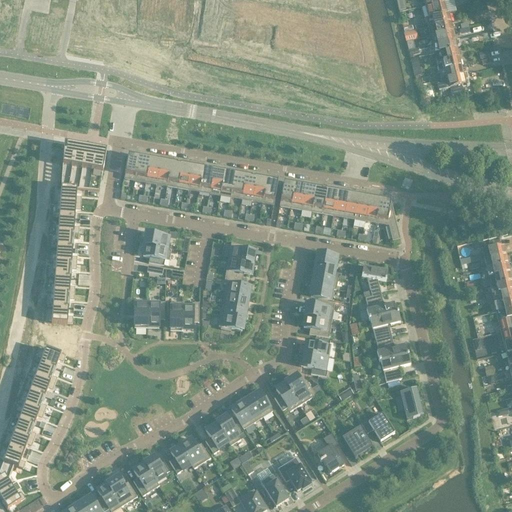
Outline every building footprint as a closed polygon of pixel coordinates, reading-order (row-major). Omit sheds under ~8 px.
[(403,0),(395,0),(399,13),(406,12),(403,0)] [(451,24),(449,14),(445,15),(443,4),(425,8),(428,19),(425,19),(426,25),(415,27),(416,32),(451,24)] [(453,33),(451,24),(416,32),(416,35),(428,32),(430,38),(453,33)] [(455,41),(453,33),(430,38),(431,42),(419,45),(420,49),(432,46),(455,41)] [(457,50),(455,41),(432,46),(434,55),(440,54),(457,50)] [(410,59),(419,56),(417,50),(408,52),(410,59)] [(459,58),(457,50),(440,54),(441,59),(435,60),(436,64),(459,58)] [(489,53),(479,55),(481,61),(491,59),(489,53)] [(461,67),(459,58),(436,64),(438,73),(461,67)] [(463,76),(461,67),(438,73),(440,81),(463,76)] [(463,76),(440,81),(435,82),(436,85),(437,85),(438,92),(450,90),(452,98),(464,96),(462,88),(466,87),(465,85),(463,76)] [(0,111),(0,114),(28,121),(30,108),(2,102),(0,111)] [(64,146),(62,167),(72,169),(76,148),(64,146)] [(76,148),(72,169),(82,171),(86,150),(76,148)] [(86,150),(82,171),(92,172),(96,151),(86,150)] [(96,151),(92,172),(103,174),(106,153),(96,151)] [(128,157),(124,181),(135,183),(139,159),(128,157)] [(139,159),(135,183),(145,185),(150,161),(139,159)] [(150,161),(145,185),(156,186),(160,163),(150,161)] [(160,163),(156,186),(167,188),(171,165),(160,163)] [(171,165),(167,188),(177,190),(182,166),(180,166),(180,167),(177,166),(171,165)] [(182,166),(177,190),(188,192),(192,168),(182,166)] [(192,168),(188,192),(199,194),(203,170),(192,168)] [(203,170),(199,194),(209,196),(214,172),(203,170)] [(214,172),(209,196),(220,198),(224,174),(214,172)] [(224,174),(220,198),(231,200),(234,176),(224,174)] [(234,176),(231,200),(241,201),(245,178),(234,176)] [(245,178),(241,201),(252,203),(256,180),(254,179),(254,180),(252,180),(252,179),(245,178)] [(256,180),(252,203),(263,205),(267,182),(256,180)] [(267,182),(263,205),(274,207),(278,183),(267,182)] [(283,184),(279,208),(290,210),(294,186),(283,184)] [(294,186),(290,210),(301,212),(305,188),(294,186)] [(305,188),(301,212),(312,214),(316,190),(305,188)] [(61,189),(60,205),(81,206),(81,199),(76,199),(77,190),(61,189)] [(316,190),(312,214),(322,216),(327,192),(325,192),(324,193),(322,192),(322,191),(316,190)] [(327,192),(322,216),(333,218),(338,194),(327,192)] [(338,194),(333,218),(344,220),(348,196),(338,194)] [(348,196),(344,220),(354,221),(358,198),(348,196)] [(358,198),(354,221),(364,223),(368,199),(358,198)] [(368,199),(364,223),(375,225),(380,201),(368,199)] [(380,201),(375,225),(388,228),(392,243),(400,241),(391,203),(380,201)] [(60,205),(59,220),(75,221),(75,212),(80,213),(81,206),(60,205)] [(59,220),(58,234),(78,236),(79,229),(74,229),(75,221),(59,220)] [(144,235),(142,246),(171,251),(167,250),(170,233),(154,231),(154,232),(156,232),(156,237),(153,237),(144,235)] [(58,234),(57,249),(73,250),(73,242),(78,243),(78,236),(58,234)] [(506,256),(504,247),(501,248),(499,241),(489,243),(491,250),(481,252),(482,256),(484,261),(506,256)] [(231,244),(228,260),(252,265),(254,254),(247,253),(245,253),(246,248),(248,248),(248,247),(231,244)] [(142,246),(145,247),(143,258),(149,259),(152,259),(151,264),(149,264),(148,265),(164,267),(165,262),(169,262),(171,251),(142,246)] [(57,249),(55,264),(76,266),(77,259),(72,259),(73,250),(57,249)] [(318,255),(316,265),(337,269),(339,258),(318,255)] [(482,256),(460,261),(461,267),(466,266),(484,261),(482,256)] [(508,265),(506,256),(484,261),(486,270),(508,265)] [(228,260),(225,278),(240,281),(241,275),(243,275),(252,277),(255,265),(252,265),(228,260)] [(55,264),(54,279),(70,280),(71,272),(76,272),(76,266),(55,264)] [(316,265),(314,276),(338,280),(333,279),(335,270),(337,270),(337,269),(316,265)] [(483,280),(510,273),(508,265),(486,270),(487,275),(475,278),(476,281),(482,279),(483,280)] [(147,273),(147,274),(149,274),(162,276),(163,270),(148,268),(150,269),(149,274),(147,273)] [(363,269),(361,279),(367,280),(371,297),(381,295),(377,282),(386,283),(388,273),(363,269)] [(511,283),(511,281),(510,273),(483,280),(483,282),(486,283),(489,283),(490,287),(496,286),(496,287),(511,283)] [(314,276),(312,287),(336,291),(338,280),(314,276)] [(225,278),(224,285),(226,286),(224,296),(248,300),(250,289),(241,287),(239,287),(240,281),(225,278)] [(54,279),(53,294),(74,296),(75,289),(70,289),(70,280),(54,279)] [(511,291),(511,283),(496,287),(497,290),(491,292),(485,293),(487,298),(492,296),(511,291)] [(312,287),(310,298),(331,302),(333,291),(336,292),(336,291),(312,287)] [(511,301),(511,291),(492,296),(494,305),(511,301)] [(53,294),(52,309),(68,310),(69,302),(74,302),(74,296),(53,294)] [(371,298),(365,300),(368,311),(366,312),(368,321),(396,314),(394,307),(394,305),(384,307),(381,295),(371,297),(371,298)] [(224,299),(222,306),(246,310),(247,303),(248,300),(224,296),(224,299)] [(511,310),(511,301),(494,305),(497,314),(511,310)] [(315,302),(315,303),(317,303),(316,308),(307,306),(305,318),(327,321),(332,322),(335,305),(315,302)] [(147,306),(147,330),(159,330),(159,321),(159,319),(163,319),(163,321),(164,321),(165,304),(147,303),(147,306)] [(171,304),(170,333),(182,333),(182,331),(182,306),(182,304),(171,304)] [(182,306),(182,331),(193,331),(193,324),(193,322),(198,322),(198,324),(199,324),(199,304),(192,304),(192,307),(182,306)] [(135,305),(134,330),(147,330),(147,306),(135,305)] [(221,313),(220,317),(244,321),(245,318),(246,310),(222,306),(221,313)] [(52,309),(51,325),(72,326),(73,319),(68,319),(68,310),(52,309)] [(511,331),(511,310),(497,314),(501,334),(511,331)] [(396,314),(368,321),(369,322),(370,322),(372,331),(373,331),(375,342),(376,342),(390,338),(391,338),(389,327),(400,324),(397,314),(396,314)] [(220,317),(218,328),(221,328),(220,331),(231,333),(231,330),(242,332),(244,321),(220,317)] [(329,339),(332,322),(305,318),(303,329),(310,330),(312,330),(311,335),(309,335),(309,336),(329,339)] [(511,353),(511,331),(501,334),(506,355),(511,353)] [(390,338),(376,342),(379,353),(376,354),(379,363),(408,356),(407,356),(404,347),(393,350),(390,338)] [(314,346),(305,344),(302,356),(327,360),(330,342),(315,340),(314,341),(317,341),(316,346),(314,346)] [(480,350),(482,347),(480,341),(473,342),(476,351),(480,350)] [(46,350),(40,365),(55,371),(58,363),(63,364),(65,358),(46,350)] [(325,372),(327,360),(302,356),(300,368),(312,370),(314,370),(313,375),(311,375),(311,376),(326,379),(327,372),(325,372)] [(408,356),(379,363),(379,364),(380,364),(383,373),(386,385),(402,381),(399,369),(410,366),(408,356)] [(40,365),(35,379),(55,386),(57,380),(53,378),(55,371),(40,365)] [(494,376),(492,367),(483,370),(485,378),(488,378),(491,377),(494,376)] [(488,378),(487,380),(488,384),(490,386),(493,385),(495,383),(494,379),(491,377),(488,378)] [(311,401),(302,387),(301,385),(296,378),(286,384),(300,407),(311,401)] [(35,379),(30,393),(45,399),(48,391),(52,392),(55,386),(35,379)] [(306,385),(302,387),(311,401),(316,397),(306,382),(305,383),(306,385)] [(300,407),(286,384),(276,391),(279,397),(280,398),(287,410),(290,414),(300,407)] [(339,396),(343,401),(354,394),(351,389),(339,396)] [(416,390),(400,394),(406,421),(423,417),(416,390)] [(30,393),(25,407),(44,414),(46,408),(42,406),(45,399),(30,393)] [(259,393),(250,399),(263,419),(272,413),(259,393)] [(287,410),(280,398),(276,401),(275,399),(274,400),(282,413),(287,410)] [(263,419),(250,399),(240,405),(253,425),(263,419)] [(253,425),(240,405),(231,411),(244,431),(253,425)] [(25,407),(19,421),(34,427),(37,419),(42,420),(44,414),(25,407)] [(394,435),(382,415),(368,424),(373,432),(380,444),(394,435)] [(238,438),(231,427),(230,425),(225,417),(214,423),(227,444),(228,444),(230,448),(240,442),(238,438)] [(19,421),(14,435),(34,442),(36,436),(31,435),(34,427),(19,421)] [(373,432),(368,424),(366,421),(360,425),(367,435),(373,432)] [(235,424),(231,427),(238,438),(243,434),(235,422),(234,422),(235,424)] [(227,444),(214,423),(204,430),(210,440),(211,441),(218,450),(227,444)] [(372,449),(360,428),(359,429),(359,430),(343,440),(342,439),(354,460),(355,459),(354,458),(371,448),(371,449),(372,449)] [(14,435),(9,449),(24,455),(27,447),(31,449),(34,442),(14,435)] [(328,449),(317,456),(321,461),(322,463),(330,475),(343,467),(332,449),(338,446),(331,435),(323,441),(328,449)] [(205,463),(197,450),(196,448),(191,441),(181,447),(195,470),(205,463)] [(218,450),(211,441),(207,444),(206,442),(205,443),(213,456),(219,452),(218,450)] [(201,448),(197,450),(205,463),(210,460),(201,445),(200,446),(201,448)] [(195,470),(181,447),(170,454),(174,459),(175,461),(182,472),(191,467),(194,471),(195,470)] [(9,449),(4,463),(14,467),(23,471),(25,464),(21,463),(24,455),(9,449)] [(282,468),(277,471),(286,484),(290,481),(297,493),(301,490),(302,491),(310,486),(309,485),(311,484),(295,460),(294,461),(289,454),(278,461),(282,468)] [(166,478),(159,467),(158,465),(153,457),(143,463),(144,465),(159,488),(157,484),(166,478)] [(182,472),(175,461),(171,464),(170,462),(169,463),(177,476),(182,472)] [(163,464),(159,467),(166,478),(171,475),(163,462),(162,462),(163,464)] [(4,463),(0,472),(0,497),(13,490),(8,482),(14,467),(4,463)] [(247,463),(241,466),(248,477),(253,473),(247,463)] [(159,488),(144,465),(133,472),(138,480),(139,482),(148,495),(159,488)] [(267,470),(257,476),(261,483),(260,484),(268,496),(272,503),(272,502),(276,508),(277,507),(279,506),(284,503),(286,502),(288,501),(272,476),(271,477),(267,470)] [(132,502),(124,489),(123,487),(118,479),(107,486),(121,509),(132,502)] [(148,495),(139,482),(135,484),(134,482),(133,483),(143,498),(148,495)] [(128,486),(124,489),(132,502),(137,499),(128,484),(127,484),(128,486)] [(116,511),(121,509),(107,486),(97,492),(102,500),(109,511),(116,511)] [(201,503),(209,497),(203,489),(195,494),(201,503)] [(13,490),(0,497),(0,500),(7,511),(25,500),(21,494),(17,497),(13,490)] [(239,500),(233,490),(224,495),(233,509),(240,504),(238,501),(239,500)] [(266,511),(267,511),(254,491),(239,500),(238,501),(240,504),(245,511),(266,511)] [(99,511),(91,498),(81,504),(86,511),(99,511)] [(107,511),(109,511),(102,500),(98,502),(97,501),(96,501),(102,511),(107,511)]
